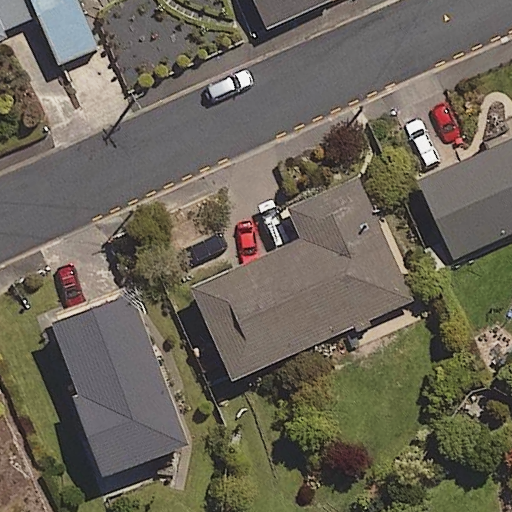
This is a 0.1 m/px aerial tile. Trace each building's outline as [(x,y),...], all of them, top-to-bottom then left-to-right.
[(0,0),(0,39),(40,22),(30,0),(0,0)] [(97,49),(79,0),(35,0),(58,63),(97,49)] [(258,0),(270,27),(330,0),(258,0)] [(511,232),(511,138),(424,178),(460,257),(511,232)] [(412,300),(359,177),(293,205),(307,237),(198,284),(237,375),(412,300)] [(193,446),(143,287),(59,313),(109,472),(193,446)]
